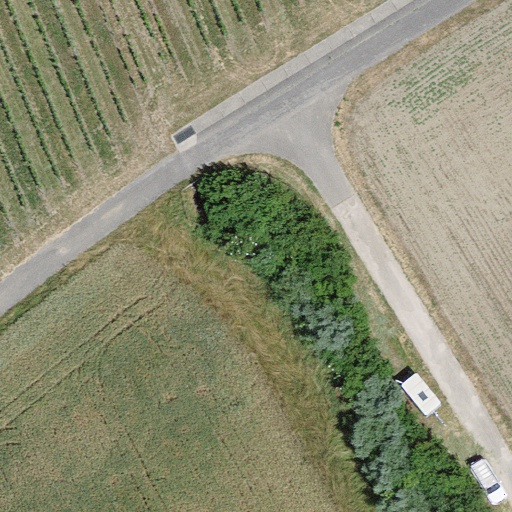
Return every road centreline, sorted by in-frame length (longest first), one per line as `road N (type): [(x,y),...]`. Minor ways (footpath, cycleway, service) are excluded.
road 1 (unclassified): [(498,0),(461,26),(293,99),(169,176),(0,314)]
road 2 (track): [(511,460),(293,99)]
